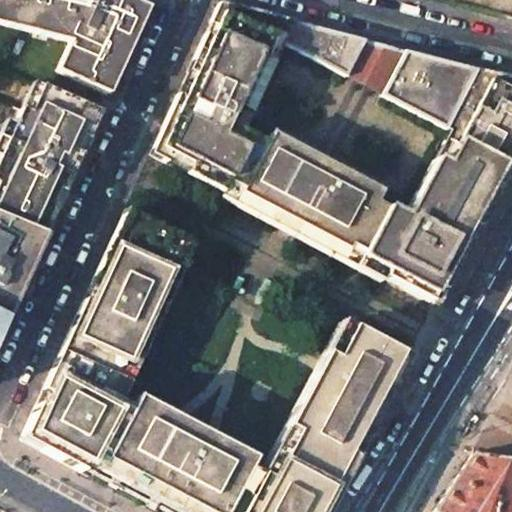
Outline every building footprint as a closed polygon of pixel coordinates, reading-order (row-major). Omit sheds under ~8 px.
[(55,71),(106,94),(145,9),(137,6),(127,2),(127,0),(0,0),(0,24),(69,42),(55,71)] [(428,304),(434,290),(439,293),(511,155),(511,79),(415,55),(218,3),(179,87),(147,156),(219,193),(217,197),(379,282),(381,279),(428,304)] [(0,217),(41,235),(82,146),(97,113),(41,88),(29,114),(19,109),(4,140),(0,148),(0,217)] [(190,245),(123,209),(106,247),(64,338),(18,440),(79,473),(89,455),(201,511),(222,511),(244,471),(249,461),(135,400),(130,409),(115,401),(190,245)] [(0,324),(2,319),(41,235),(0,217),(0,324)] [(244,471),(222,511),(322,511),(403,360),(395,355),(337,325),(256,477),(244,471)] [(511,511),(511,462),(468,455),(431,511),(511,511)]
